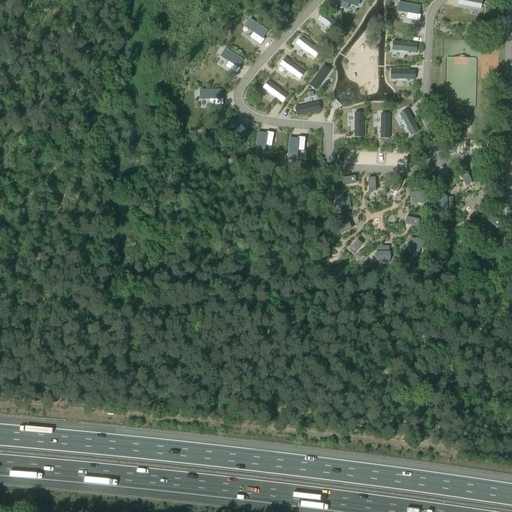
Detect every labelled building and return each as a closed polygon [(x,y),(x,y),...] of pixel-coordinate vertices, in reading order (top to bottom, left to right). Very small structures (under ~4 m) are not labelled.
[(197,6),(189,6),(189,14),(206,13),(206,1),(211,1),(210,0),(198,0),(197,0),(197,6)] [(333,0),(332,5),(346,11),(349,5),(357,8),(360,0),(333,0)] [(474,0),(458,0),(457,5),(480,10),(482,1),(474,0)] [(398,3),(397,13),(406,14),(405,20),(419,23),(420,15),(418,15),(420,7),(398,3)] [(322,14),(317,22),(336,36),(342,29),(322,14)] [(249,19),(244,28),(252,33),(248,38),(260,46),(264,40),(263,39),(267,32),(249,19)] [(300,38),(295,45),(314,59),(320,52),(300,38)] [(392,42),(391,51),(416,54),(417,45),(392,42)] [(225,49),(219,57),(227,62),(224,67),(236,75),(240,69),(238,68),(243,61),(225,49)] [(285,59),(280,66),(299,80),(304,73),(285,59)] [(322,66),(308,86),(316,91),(330,71),(322,66)] [(390,71),(390,80),(415,81),(415,72),(390,71)] [(268,82),(263,89),(282,103),(287,96),(268,82)] [(199,91),(199,101),(209,101),(209,107),(223,107),(223,99),(221,99),(221,91),(199,91)] [(318,103),(294,108),(296,117),(320,112),(318,103)] [(407,111),(399,115),(411,136),(418,132),(407,111)] [(354,114),(354,138),(362,138),(362,114),(354,114)] [(380,115),(380,139),(389,139),(389,115),(380,115)] [(233,120),(217,136),(225,143),(231,136),(236,140),(245,130),(240,125),(239,126),(233,120)] [(257,133),(254,155),(264,156),(265,147),(271,148),(273,134),(266,133),(266,134),(257,133)] [(289,139),(287,161),(297,161),(298,152),(303,152),(305,138),(297,138),(297,139),(289,139)] [(466,171),(460,174),(465,187),(472,184),(466,171)] [(355,177),(341,179),(342,186),(356,184),(355,177)] [(396,178),(391,190),(397,193),(403,180),(396,178)] [(422,189),(414,193),(418,204),(419,206),(427,203),(422,189)] [(343,198),(334,199),(336,213),(344,213),(344,211),(343,199),(343,198)] [(446,198),(438,199),(438,213),(447,213),(447,211),(446,199),(446,198)] [(491,215),(486,220),(497,229),(501,224),(491,215)] [(406,218),(404,225),(418,227),(419,221),(406,218)] [(348,223),(336,229),(338,235),(351,229),(348,223)] [(479,229),(474,234),(484,243),(489,238),(483,233),(486,231),(481,227),(479,229)] [(446,233),(438,244),(443,248),(452,237),(446,233)] [(410,251),(409,252),(417,256),(423,243),(415,239),(415,240),(410,251)] [(357,240),(348,251),(353,255),(362,245),(357,240)] [(375,253),(375,262),(389,262),(389,253),(388,253),(377,253),(375,253)]
